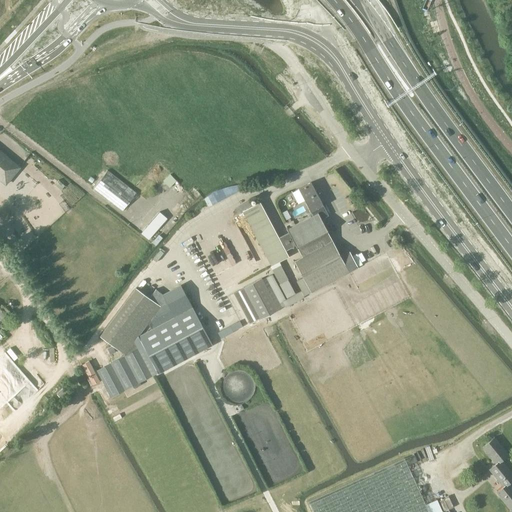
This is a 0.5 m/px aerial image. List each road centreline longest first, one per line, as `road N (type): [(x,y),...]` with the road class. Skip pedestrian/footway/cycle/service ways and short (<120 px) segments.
road 1 (trunk): [(344,3),(511,249)]
road 2 (unknown): [(315,171),(182,228),(176,247),(213,323)]
road 3 (unclassified): [(360,162),(276,46),(249,30),(182,23)]
road 4 (unclassified): [(511,342),(360,162)]
road 5 (unclassified): [(511,305),(388,142)]
road 6 (primary): [(467,154),(371,0)]
road 7 (track): [(198,362),(271,511)]
road 8 (unknown): [(511,406),(444,455),(463,511)]
